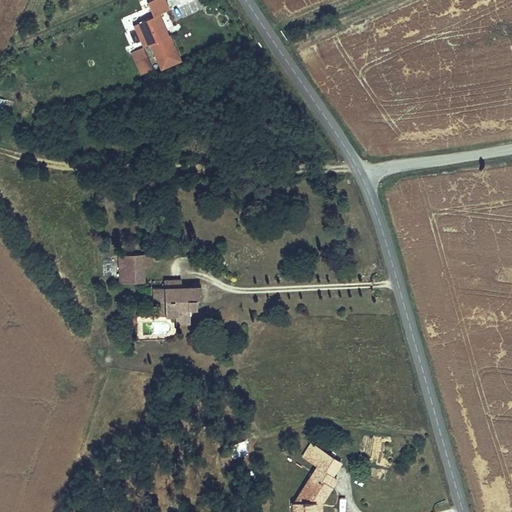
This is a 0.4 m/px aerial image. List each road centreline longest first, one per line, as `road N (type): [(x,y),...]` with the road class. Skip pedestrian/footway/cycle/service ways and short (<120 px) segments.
road 1 (track): [(0,152),(79,166),(361,172)]
road 2 (secondary): [(464,511),(361,172)]
road 3 (secondary): [(361,172),(246,0)]
road 4 (unknown): [(398,285),(219,291)]
road 5 (unclassified): [(511,151),(361,172)]
